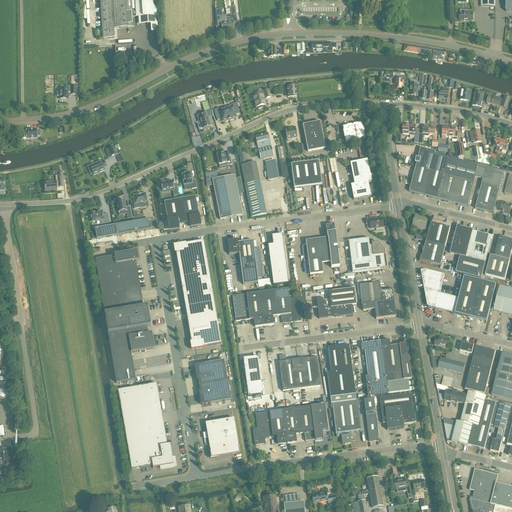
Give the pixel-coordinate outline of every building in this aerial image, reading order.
[(100,0),(101,17),(103,39),(106,39),(114,38),(114,29),(134,28),(133,17),(138,17),(152,16),(153,26),(157,26),(156,7),(155,0),(100,0)] [(228,16),(226,16),(228,29),(234,28),(233,25),(233,24),(236,24),(237,23),(235,8),(230,9),(231,15),(231,16),(228,16)] [(221,10),(216,11),(218,26),(219,26),(222,25),(222,26),(222,30),(228,29),(226,16),(225,16),(222,17),(222,16),(221,10)] [(469,13),(469,11),(460,11),(460,17),(459,17),(459,20),(460,20),(460,21),(473,21),(473,13),(469,13)] [(329,43),(323,43),(323,49),(323,51),(327,50),(327,51),(332,51),(332,48),(336,48),(336,44),(332,44),(330,44),(329,44),(329,43)] [(404,52),(432,56),(433,49),(405,45),(404,52)] [(277,56),(281,56),(280,50),(277,50),(277,47),(272,47),(272,48),(268,48),(268,51),(267,51),(267,56),(268,56),(268,58),(273,58),(273,57),(277,57),(277,56)] [(442,57),(444,57),(445,52),(433,49),(431,59),(442,61),(442,57)] [(395,80),(394,86),(396,86),(395,89),(402,90),(402,84),(403,84),(405,84),(406,77),(397,77),(397,79),(397,80),(395,80)] [(410,85),(409,95),(417,96),(418,92),(422,92),(422,87),(422,86),(423,83),(416,82),(411,82),(410,85)] [(287,85),(287,87),(288,97),(296,97),(295,87),(295,84),(287,85)] [(59,97),(59,99),(68,99),(68,98),(69,98),(71,96),(71,95),(76,95),(76,87),(67,87),(67,88),(65,88),(65,89),(59,89),(59,92),(57,92),(57,97),(59,97)] [(437,98),(439,98),(439,99),(447,100),(448,93),(449,89),(443,88),(443,90),(443,93),(440,92),(440,93),(438,93),(437,98)] [(268,90),(263,92),(262,92),(261,91),(253,94),(254,96),(252,97),(256,108),(258,107),(258,109),(262,107),(262,106),(265,105),(264,99),(266,99),(270,97),(268,90)] [(469,102),(471,92),(462,91),(460,100),(469,102)] [(475,92),(472,106),(481,108),(482,102),(483,93),(475,92)] [(210,110),(208,102),(205,95),(199,97),(201,100),(202,104),(204,112),(210,110)] [(493,98),(491,105),(507,109),(510,99),(503,97),(502,100),(493,98)] [(239,114),(236,104),(232,105),(232,106),(225,108),(229,121),(230,121),(233,120),(233,119),(236,117),(235,115),(239,114)] [(229,121),(225,108),(218,110),(218,109),(214,111),(217,121),(221,119),(222,122),(225,121),(226,122),(229,121)] [(203,129),(210,126),(206,114),(199,116),(200,120),(199,120),(200,124),(201,124),(203,129)] [(327,144),(324,145),(320,123),(311,124),(309,123),(308,125),(303,126),(308,152),(325,149),(324,147),(327,147),(327,144)] [(360,140),(364,139),(362,124),(357,125),(357,124),(347,126),(347,127),(343,128),(345,139),(338,140),(339,142),(327,144),(327,147),(342,144),(341,142),(345,141),(346,143),(350,142),(350,143),(360,140)] [(287,140),(297,138),(295,127),(289,129),(285,130),(287,140)] [(419,139),(418,144),(423,144),(423,137),(429,137),(429,135),(429,128),(423,127),(422,134),(419,134),(419,139)] [(26,133),(21,133),(22,140),(27,140),(37,139),(37,137),(39,137),(40,136),(40,132),(39,132),(37,132),(37,129),(26,130),(26,133)] [(455,133),(455,129),(449,129),(449,136),(448,136),(448,138),(452,138),(452,140),(457,141),(457,133),(455,133)] [(471,133),(469,133),(471,143),(473,143),(473,144),(480,143),(478,131),(471,132),(471,133)] [(269,140),(267,134),(255,137),(256,143),(257,143),(258,149),(270,146),(269,140)] [(499,148),(502,142),(495,140),(493,146),(497,147),(495,153),(498,154),(499,151),(500,148),(499,148)] [(507,148),(507,147),(508,144),(502,142),(499,148),(500,148),(502,149),(501,151),(506,153),(508,148),(507,148)] [(462,144),(456,145),(457,158),(458,158),(464,157),(464,152),(462,144)] [(447,153),(448,146),(438,145),(438,148),(437,153),(447,153)] [(479,148),(469,150),(470,152),(470,157),(481,160),(484,161),(490,162),(491,160),(490,156),(488,146),(485,147),(485,145),(481,146),(481,148),(479,148)] [(111,157),(116,155),(113,147),(108,149),(111,157)] [(273,156),(271,148),(271,147),(258,150),(261,160),(273,156)] [(474,183),(475,178),(478,166),(449,159),(434,155),(435,153),(420,149),(409,193),(467,207),(474,183)] [(230,160),(229,160),(227,153),(217,155),(218,160),(217,161),(218,164),(219,164),(219,165),(224,164),(225,166),(231,165),(230,160)] [(247,162),(245,153),(238,154),(240,164),(247,162)] [(368,183),(371,182),(367,160),(350,164),(354,185),(350,185),(353,200),(370,197),(368,183)] [(94,175),(104,171),(103,168),(106,167),(104,161),(101,162),(100,161),(87,167),(90,175),(93,174),(94,175)] [(268,181),(277,179),(274,161),(265,162),(268,181)] [(318,162),(291,165),(294,189),(322,186),(318,162)] [(267,217),(256,163),(251,164),(246,165),(243,166),(241,166),(252,219),(267,217)] [(482,185),(499,189),(504,172),(478,166),(475,178),(483,180),(482,185)] [(216,173),(206,175),(206,177),(206,181),(207,181),(212,180),(218,179),(216,173)] [(190,174),(189,175),(189,174),(185,174),(185,175),(183,176),(183,180),(183,183),(184,182),(185,188),(192,187),(192,189),(196,188),(195,181),(192,182),(191,178),(190,174)] [(58,188),(62,187),(61,176),(55,176),(56,182),(44,183),(45,192),(57,191),(56,187),(58,187),(58,188)] [(231,218),(242,215),(235,176),(223,178),(231,218)] [(220,220),(231,218),(223,178),(218,179),(212,180),(220,220)] [(176,184),(173,185),(172,181),(160,183),(161,184),(159,184),(160,187),(161,187),(162,191),(173,189),(174,196),(178,195),(176,184)] [(499,189),(482,185),(481,185),(475,210),(493,214),(499,189)] [(135,204),(134,204),(135,209),(144,207),(143,204),(147,203),(147,202),(146,197),(145,194),(141,194),(141,195),(138,196),(137,195),(133,196),(135,204)] [(195,197),(180,200),(184,226),(190,225),(190,228),(201,226),(199,215),(195,197)] [(180,200),(164,202),(165,211),(167,221),(168,232),(179,230),(179,227),(184,226),(180,200)] [(123,201),(118,202),(118,203),(117,203),(119,216),(127,214),(128,219),(132,218),(130,207),(126,208),(125,201),(124,202),(123,201)] [(509,214),(511,206),(502,203),(500,212),(509,214)] [(109,223),(107,214),(103,215),(102,212),(90,214),(90,215),(89,215),(90,218),(91,218),(92,222),(103,220),(104,224),(109,223)] [(415,216),(413,227),(425,230),(428,219),(415,216)] [(370,229),(383,228),(382,218),(374,219),(366,220),(366,225),(370,224),(370,229)] [(151,227),(150,222),(149,220),(132,223),(115,226),(116,236),(134,233),(151,230),(151,227)] [(440,266),(450,228),(430,224),(421,262),(440,266)] [(306,246),(300,247),(304,273),(309,273),(310,278),(319,277),(318,274),(323,274),(322,264),(330,263),(331,268),(339,267),(339,264),(336,243),(334,225),(326,226),(327,239),(306,241),(306,246)] [(116,236),(115,226),(95,229),(96,239),(116,236)] [(465,258),(472,231),(461,228),(459,226),(457,227),(450,254),(460,257),(465,258)] [(465,258),(485,263),(492,236),(472,231),(465,258)] [(282,235),(272,236),(273,245),(268,246),(273,286),(288,284),(282,235)] [(509,261),(511,248),(511,240),(499,238),(494,257),(509,261)] [(368,239),(348,241),(351,263),(352,273),(355,273),(385,269),(383,255),(384,255),(384,250),(382,250),(381,247),(380,248),(379,245),(377,245),(377,243),(371,244),(371,246),(369,246),(368,239)] [(258,283),(252,241),(238,243),(238,240),(227,241),(229,255),(239,254),(243,285),(258,283)] [(186,244),(173,246),(174,254),(176,253),(176,256),(179,272),(188,323),(217,318),(208,267),(203,241),(189,244),(186,244)] [(143,303),(135,262),(138,261),(136,252),(114,255),(114,257),(95,260),(104,314),(108,334),(116,384),(135,380),(135,379),(134,370),(133,365),(132,360),(131,354),(135,353),(139,353),(141,353),(140,351),(144,351),(145,352),(146,352),(146,351),(151,350),(154,350),(153,345),(152,336),(151,334),(149,334),(148,334),(147,327),(150,327),(149,321),(148,313),(147,307),(143,308),(143,303)] [(509,261),(494,257),(490,256),(485,276),(504,281),(509,261)] [(481,280),(485,263),(465,258),(460,257),(456,273),(481,280)] [(425,270),(421,271),(427,307),(455,314),(459,299),(459,297),(455,296),(454,298),(440,295),(445,275),(434,273),(425,270)] [(459,299),(455,314),(465,317),(464,318),(470,319),(470,318),(486,322),(487,322),(496,285),(464,278),(459,297),(459,299)] [(376,319),(380,319),(375,283),(359,285),(363,311),(368,310),(368,312),(371,311),(371,310),(374,310),(376,319)] [(396,317),(392,289),(380,290),(379,283),(375,283),(380,319),(396,317)] [(510,316),(511,309),(511,290),(500,287),(494,312),(510,316)] [(292,323),(289,299),(288,289),(274,291),(277,316),(281,316),(282,324),(292,323)] [(352,306),(356,305),(354,289),(328,292),(330,308),(327,308),(325,299),(317,300),(319,319),(353,315),(352,306)] [(273,317),(277,316),(274,291),(260,293),(264,326),(274,325),(273,317)] [(255,327),(264,326),(260,293),(246,295),(250,320),(254,319),(255,327)] [(236,321),(250,320),(246,295),(232,296),(236,321)] [(300,313),(305,313),(303,297),(289,299),(292,323),(301,322),(300,313)] [(217,318),(188,323),(191,339),(190,339),(191,342),(190,343),(191,350),(204,348),(204,347),(207,347),(221,344),(217,318)] [(448,348),(450,341),(440,338),(439,340),(436,339),(434,345),(438,346),(438,345),(448,348)] [(407,344),(406,344),(390,346),(389,341),(381,342),(387,391),(388,394),(409,391),(408,380),(411,380),(407,345),(407,344)] [(387,391),(381,342),(361,344),(362,350),(364,350),(367,377),(365,377),(368,397),(388,394),(387,391)] [(474,346),(462,343),(460,351),(472,354),(474,346)] [(355,395),(349,352),(348,345),(346,346),(328,348),(331,373),(327,374),(330,398),(331,404),(332,404),(355,401),(354,395),(355,395)] [(490,389),(486,388),(495,352),(476,347),(465,390),(464,391),(468,392),(486,397),(488,397),(490,389)] [(511,400),(511,356),(502,354),(491,396),(511,400)] [(258,357),(243,359),(245,377),(248,397),(263,395),(261,378),(258,357)] [(282,392),(320,387),(317,358),(304,359),(291,361),(279,363),(282,392)] [(440,359),(440,360),(432,358),(434,367),(438,368),(462,374),(465,365),(440,359)] [(195,366),(199,386),(227,381),(224,361),(195,366)] [(231,401),(227,381),(199,386),(202,406),(231,401)] [(448,388),(436,385),(437,389),(445,391),(447,392),(445,397),(444,400),(457,404),(457,403),(463,404),(465,394),(455,392),(447,390),(448,388)] [(170,455),(170,453),(171,453),(170,446),(167,446),(157,389),(118,396),(131,470),(152,467),(153,469),(159,468),(160,469),(174,466),(173,459),(172,459),(172,458),(171,459),(171,457),(171,456),(172,456),(172,455),(171,455),(170,455)] [(485,401),(486,397),(468,392),(460,423),(456,422),(451,442),(467,446),(472,426),(478,427),(485,401)] [(403,424),(415,422),(411,394),(379,398),(382,424),(386,424),(387,431),(404,429),(403,424)] [(373,399),(364,400),(365,409),(365,414),(365,417),(369,442),(378,441),(375,416),(376,416),(376,415),(372,413),(375,409),(373,399)] [(361,431),(357,401),(355,401),(332,404),(332,409),(334,419),(335,427),(336,434),(336,438),(341,437),(342,445),(351,444),(351,441),(352,440),(353,441),(357,441),(356,431),(361,431)] [(472,426),(467,446),(484,450),(485,445),(486,443),(487,440),(490,426),(494,427),(500,404),(499,403),(496,403),(485,401),(478,427),(472,426)] [(500,404),(494,427),(494,428),(499,429),(496,440),(493,440),(490,451),(499,454),(504,432),(510,406),(500,404)] [(324,405),(310,407),(315,441),(323,440),(322,436),(321,431),(327,431),(324,405)] [(305,442),(315,441),(310,407),(297,409),(300,434),(304,433),(305,442)] [(295,435),(300,434),(297,409),(283,410),(287,444),(297,443),(295,435)] [(278,445),(287,444),(283,410),(269,412),(272,437),(277,437),(278,445)] [(267,438),(272,437),(269,412),(255,414),(257,429),(253,430),(255,445),(265,444),(265,441),(267,438)] [(238,445),(234,419),(205,424),(210,450),(210,452),(211,459),(240,454),(239,447),(238,447),(238,445)] [(2,451),(0,450),(0,468),(7,467),(7,466),(13,465),(11,448),(2,450),(2,451)] [(475,470),(469,490),(473,491),(471,498),(470,497),(470,500),(472,509),(473,509),(474,509),(474,511),(473,511),(472,511),(511,511),(511,493),(505,491),(507,482),(497,480),(498,476),(490,474),(475,470)] [(372,508),(383,506),(377,477),(367,479),(369,491),(361,492),(362,496),(369,494),(372,508)] [(412,498),(412,494),(410,484),(406,484),(405,479),(395,481),(397,493),(407,491),(409,499),(412,498)] [(418,490),(425,488),(423,480),(413,482),(415,492),(419,492),(418,490)] [(335,496),(327,497),(326,492),(311,495),(313,504),(328,501),(328,504),(336,502),(335,496)] [(304,511),(304,502),(300,502),(299,495),(283,497),(284,511),(304,511)] [(277,511),(275,496),(263,498),(264,511),(277,511)] [(353,511),(366,511),(365,501),(352,504),(353,511)]
